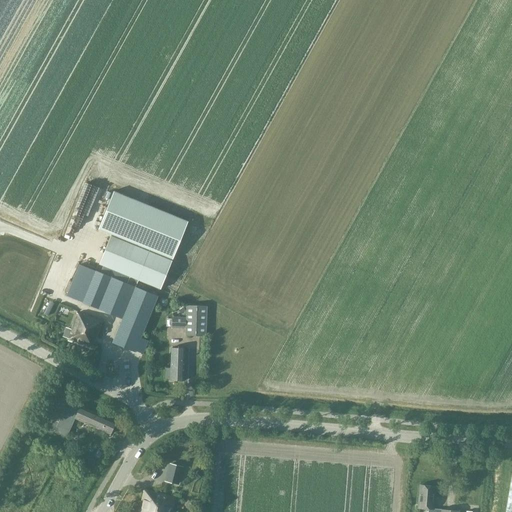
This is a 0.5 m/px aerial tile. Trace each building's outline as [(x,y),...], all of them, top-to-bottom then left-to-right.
[(187,222),(113,192),(99,225),(98,229),(111,234),(172,259),(174,256),(187,222)] [(116,280),(95,271),(78,264),(66,296),(82,302),(121,319),(112,343),(135,352),(135,351),(142,353),(147,341),(140,338),(157,296),(141,290),(143,285),(137,283),(138,280),(160,289),(171,261),(110,236),(98,264),(129,276),(126,284),(123,283),(125,278),(118,275),(116,280)] [(206,306),(196,306),(186,306),(185,318),(171,317),(171,328),(185,329),(185,336),(206,336),(206,306)] [(92,348),(102,322),(77,313),(67,339),(92,348)] [(185,349),(170,348),(170,380),(184,381),(185,349)] [(68,401),(60,397),(46,428),(53,432),(66,438),(74,419),(110,435),(117,422),(80,405),(79,406),(68,401)] [(183,465),(168,461),(163,480),(178,483),(183,465)] [(458,511),(446,510),(441,509),(432,509),(434,486),(419,485),(417,508),(428,509),(427,511),(458,511)] [(143,489),(138,509),(145,511),(146,508),(151,510),(152,506),(169,510),(172,511),(175,497),(143,489)]
